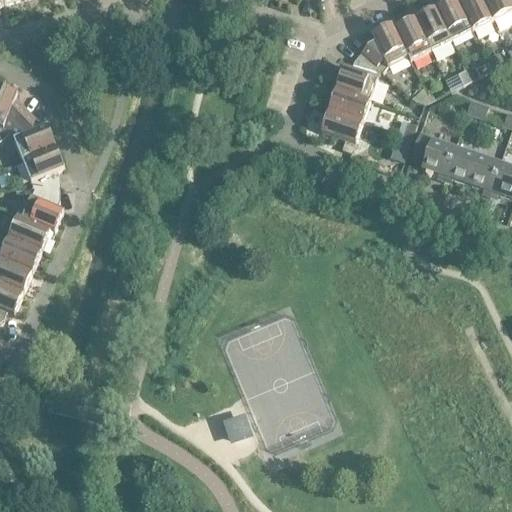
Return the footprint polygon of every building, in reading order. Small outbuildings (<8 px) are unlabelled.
[(2,0),(5,8),(26,2),(25,0),(2,0)] [(461,0),(456,2),(472,35),(493,25),(480,0),(461,0)] [(480,0),(493,25),(511,15),(511,12),(505,0),(480,0)] [(456,2),(436,12),(452,45),(472,35),(456,2)] [(431,55),(452,45),(436,12),(415,23),(431,55)] [(409,61),(411,65),(431,55),(415,23),(401,30),(399,25),(393,28),(409,61)] [(375,46),(368,49),(361,57),(381,75),(409,61),(393,28),(372,39),(375,46)] [(351,73),(344,71),(336,92),(371,104),(381,75),(361,57),(354,66),(351,73)] [(486,63),(489,68),(492,76),(503,71),(496,57),(486,63)] [(492,76),(489,68),(476,74),(480,82),(492,76)] [(459,79),(464,89),(471,86),(466,75),(459,79)] [(15,106),(18,99),(0,91),(0,130),(11,135),(30,117),(22,109),(15,106)] [(329,114),(363,126),(371,104),(336,92),(329,114)] [(471,105),(467,117),(476,120),(485,123),(489,111),(480,108),(471,105)] [(329,114),(321,137),(347,145),(344,154),(352,156),(355,148),(356,148),(363,126),(329,114)] [(40,132),(37,125),(30,117),(11,135),(22,164),(56,151),(48,129),(40,132)] [(511,118),(507,117),(503,129),(511,132),(511,118)] [(406,130),(403,140),(413,143),(416,133),(417,129),(408,126),(406,130)] [(424,167),(422,173),(445,181),(456,149),(420,137),(412,162),(424,167)] [(391,161),(405,165),(413,143),(403,140),(399,138),(391,161)] [(456,149),(445,181),(468,189),(479,157),(456,149)] [(57,176),(65,173),(56,151),(22,164),(34,194),(60,194),(60,183),(57,176)] [(479,157),(468,189),(491,197),(501,165),(479,157)] [(511,203),(511,168),(501,165),(491,197),(511,203)] [(57,212),(60,205),(60,194),(34,194),(22,222),(55,237),(64,215),(57,212)] [(48,241),(53,243),(55,237),(22,222),(18,220),(8,242),(42,256),(48,241)] [(8,242),(3,253),(0,251),(0,262),(33,277),(42,256),(8,242)] [(0,287),(24,298),(33,277),(0,262),(0,287)] [(7,316),(15,319),(24,298),(0,287),(0,327),(4,323),(7,316)] [(244,416),(222,424),(230,447),(252,439),(244,416)]
